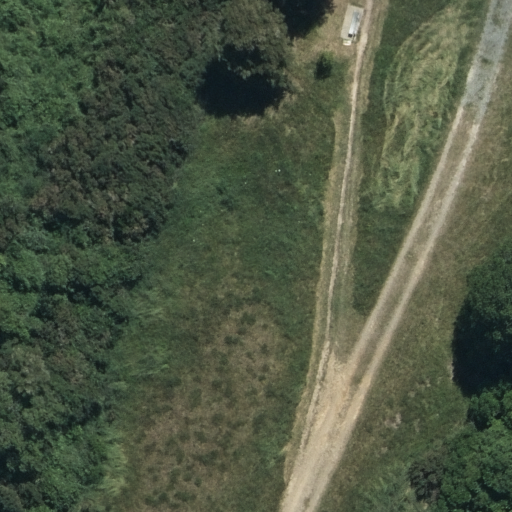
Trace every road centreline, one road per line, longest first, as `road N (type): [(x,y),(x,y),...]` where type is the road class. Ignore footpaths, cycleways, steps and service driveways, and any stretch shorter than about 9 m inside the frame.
road 1 (track): [(313,511),(508,0)]
road 2 (track): [(397,275),(428,197),(433,0)]
